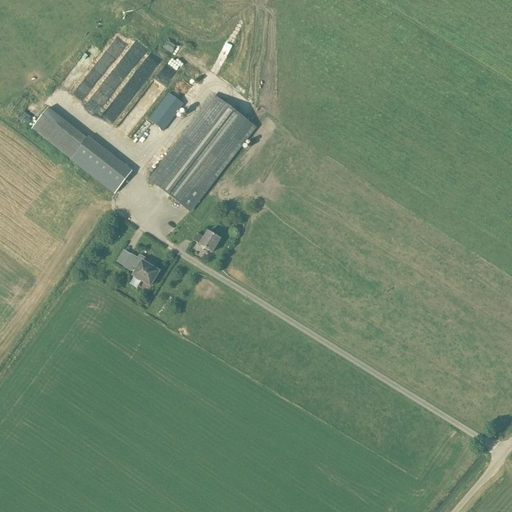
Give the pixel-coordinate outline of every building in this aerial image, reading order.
[(159,51),(174,61),(178,55),(170,50),(176,41),(169,36),(159,51)] [(120,61),(132,70),(148,49),(137,40),(120,61)] [(84,62),(89,66),(101,50),(92,44),(82,57),(86,60),(84,62)] [(151,86),(162,93),(176,70),(165,63),(151,86)] [(149,120),(164,131),(183,105),(169,94),(149,120)] [(149,181),(189,211),(254,127),(214,96),(149,181)] [(107,102),(100,112),(113,121),(120,112),(116,109),(118,106),(113,102),(111,105),(107,102)] [(87,139),(48,108),(31,129),(114,195),(129,175),(86,141),(87,139)] [(146,146),(155,130),(146,126),(138,141),(146,146)] [(192,241),(212,253),(220,240),(208,232),(204,238),(197,233),(192,241)] [(133,276),(150,287),(159,272),(152,268),(154,264),(140,256),(138,259),(131,255),(124,267),(131,271),(133,268),(137,270),(133,276)]
